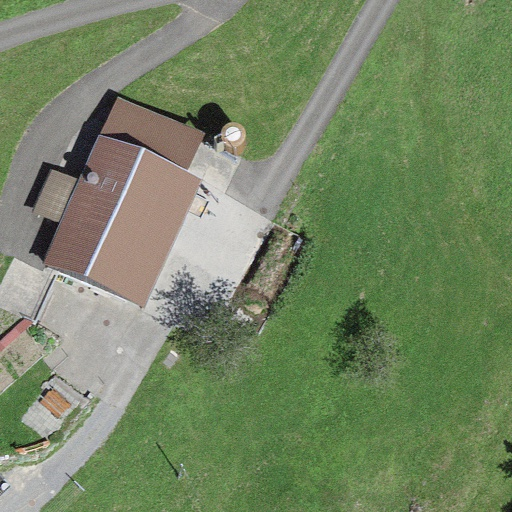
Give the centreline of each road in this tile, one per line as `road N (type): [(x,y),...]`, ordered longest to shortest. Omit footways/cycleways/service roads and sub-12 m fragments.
road 1 (track): [(217,0),(60,122),(31,162),(0,241)]
road 2 (residential): [(123,0),(0,38)]
